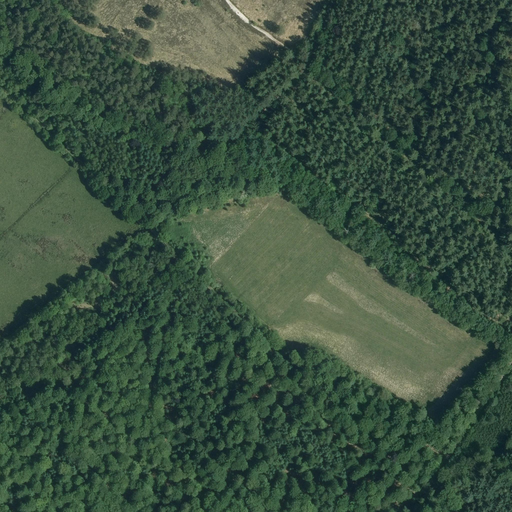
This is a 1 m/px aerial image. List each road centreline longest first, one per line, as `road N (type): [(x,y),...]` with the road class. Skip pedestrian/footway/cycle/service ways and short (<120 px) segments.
road 1 (track): [(178,257),(424,489)]
road 2 (track): [(511,246),(388,137),(392,84),(424,0)]
road 3 (track): [(119,511),(181,260)]
road 4 (track): [(178,257),(0,399)]
road 5 (track): [(307,66),(150,230)]
road 6 (track): [(0,87),(150,230)]
road 7 (track): [(424,489),(511,363)]
